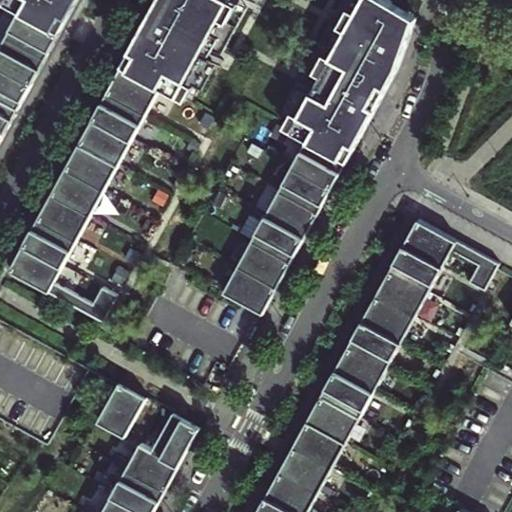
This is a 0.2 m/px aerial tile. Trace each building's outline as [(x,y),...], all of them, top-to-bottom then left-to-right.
[(7,0),(6,2),(24,12),(62,32),(79,0),(7,0)] [(159,0),(123,66),(181,98),(203,58),(208,48),(234,0),(159,0)] [(234,0),(208,48),(223,57),(250,8),(234,0)] [(295,131),(350,161),(386,95),(401,67),(419,17),(390,0),(365,0),(340,47),(334,58),(309,105),(303,116),(295,131)] [(345,0),(325,39),(340,47),(365,0),(345,0)] [(0,146),(12,125),(24,102),(35,83),(44,67),(54,48),(62,32),(24,12),(0,55),(0,146)] [(334,58),(319,50),(294,96),(309,105),(334,58)] [(203,58),(181,98),(189,102),(197,86),(205,90),(218,66),(203,58)] [(8,277),(47,298),(101,328),(116,301),(100,293),(91,310),(53,289),(162,87),(123,66),(112,87),(97,114),(84,139),(70,164),(56,190),(42,217),(28,241),(15,264),(8,277)] [(288,107),(280,123),(295,131),(303,116),(288,107)] [(275,132),(282,136),(274,151),(282,156),(295,131),(280,123),(275,132)] [(336,185),(350,161),(295,131),(282,156),(298,164),(216,314),(254,336),(262,323),(276,297),(291,269),(304,245),(319,217),(336,185)] [(311,511),(455,249),(482,263),(472,281),(488,289),(502,263),(421,219),(417,226),(406,246),(392,273),(379,296),(366,320),(353,344),(339,369),(322,400),(307,429),(294,453),(282,473),(269,498),(261,511),(311,511)] [(89,445),(117,460),(138,421),(124,413),(111,406),(89,445)] [(106,511),(158,511),(159,511),(173,485),(192,451),(178,444),(164,436),(144,474),(131,467),(106,511)] [(504,511),(472,494),(466,504),(461,511),(504,511)]
